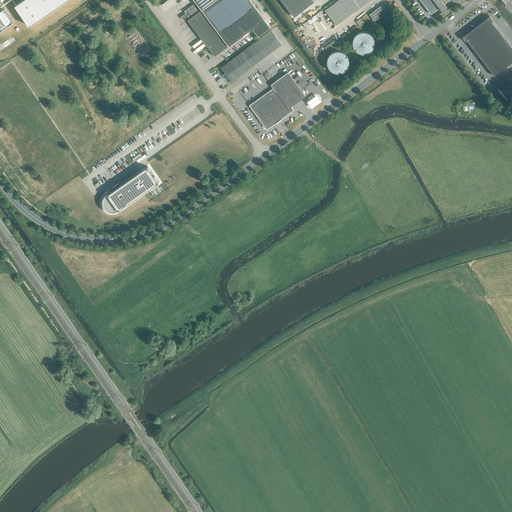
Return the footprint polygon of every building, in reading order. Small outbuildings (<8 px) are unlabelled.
[(22,0),(13,7),(27,27),(67,0),(22,0)] [(187,14),(190,18),(187,20),(214,56),(228,45),(251,28),(257,36),(270,27),(249,0),(194,0),(201,9),(199,11),(194,3),(184,10),(186,12),(181,16),(182,18),(187,14)] [(281,0),(293,16),(314,1),(312,0),(281,0)] [(368,0),(337,0),(324,10),(336,25),(368,0)] [(419,0),(430,14),(439,8),(441,11),(446,7),(444,4),(448,0),(419,0)] [(374,21),(385,13),(381,6),(370,15),(374,21)] [(4,7),(0,9),(0,29),(13,20),(4,7)] [(465,41),(466,40),(482,59),(482,60),(494,76),(511,61),(511,48),(506,41),(491,21),(492,20),(489,16),(462,37),(465,41)] [(220,68),(231,82),(281,44),(270,30),(220,68)] [(359,53),(362,54),(365,54),(368,53),(371,51),(373,49),(374,47),(374,44),(374,41),(373,38),(372,36),(369,34),(367,32),(364,32),(360,32),(357,34),(355,36),(353,39),(352,42),(353,45),(353,47),(355,50),(357,52),(359,53)] [(341,51),(338,51),(335,51),(332,53),(329,55),(327,58),(327,60),(327,63),(328,66),(329,69),(331,71),(334,72),(336,73),(339,73),(342,72),(345,70),(347,68),(348,65),(349,63),(349,60),(348,57),(346,54),(344,52),(341,51)] [(305,96),(287,72),(270,84),(273,88),(249,105),(266,129),(293,110),(290,106),(305,96)] [(113,207),(115,206),(118,210),(158,182),(154,176),(153,176),(150,173),(151,172),(147,166),(106,194),(110,199),(108,200),(108,202),(108,203),(108,205),(110,206),(111,207),(113,207)]
